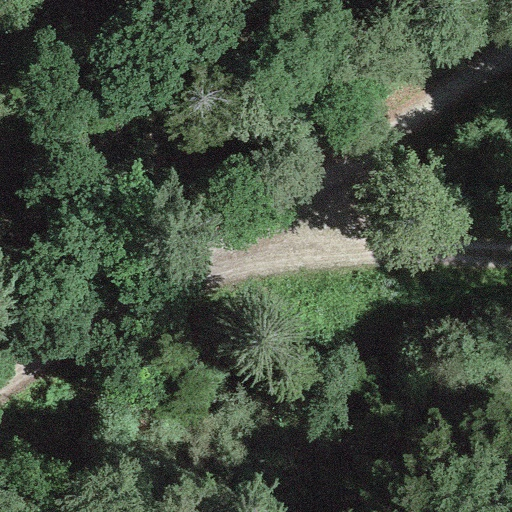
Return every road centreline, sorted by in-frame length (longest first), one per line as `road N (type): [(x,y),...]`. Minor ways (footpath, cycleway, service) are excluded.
road 1 (track): [(466,0),(132,227),(0,337)]
road 2 (track): [(0,350),(271,262),(511,238)]
